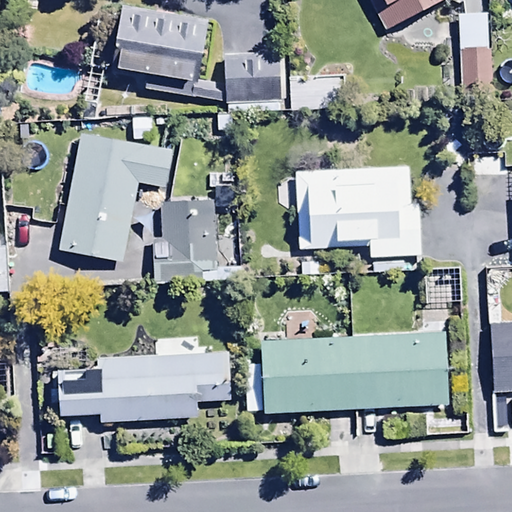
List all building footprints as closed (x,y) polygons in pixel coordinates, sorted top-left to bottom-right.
[(458,0),(367,0),(389,40),(460,2),(458,0)] [(127,16),(121,55),(126,56),(122,84),(147,87),(146,97),(226,109),(282,108),(281,60),(225,61),(225,91),(202,88),(210,27),(127,16)] [(490,21),(459,21),(459,103),(491,103),(490,21)] [(174,161),(86,143),(62,259),(121,271),(138,186),(167,192),(174,161)] [(409,176),(298,181),(300,258),(372,254),(373,267),(420,265),(418,215),(411,216),(409,176)] [(155,245),(158,293),(220,289),(215,208),(163,212),(165,245),(155,245)] [(9,253),(0,253),(0,299),(11,299),(9,253)] [(425,276),(426,312),(464,311),(462,275),(425,276)] [(497,405),(511,404),(511,331),(492,333),(497,405)] [(448,341),(267,348),(269,420),(451,413),(448,341)] [(232,362),(101,367),(102,376),(63,377),(65,423),(105,422),(105,433),(202,429),(201,408),(233,406),(232,362)]
